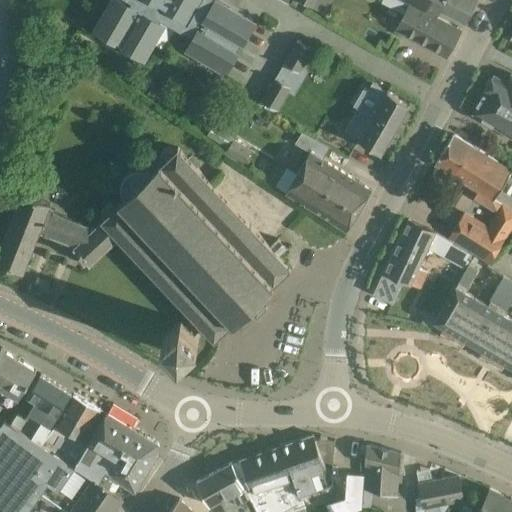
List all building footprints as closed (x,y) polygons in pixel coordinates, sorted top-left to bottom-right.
[(196,0),(131,0),(129,4),(122,0),(112,0),(95,28),(143,57),(153,41),(162,47),(177,26),(194,36),(188,47),(226,69),(254,21),(217,0),(215,0),(210,9),(196,1),(196,0)] [(407,2),(402,0),(382,0),(381,2),(403,13),(397,30),(447,56),(460,31),(435,18),(407,2)] [(402,0),(407,2),(435,18),(439,10),(464,23),(475,0),(402,0)] [(300,72),(314,48),(298,39),(284,63),(300,72)] [(101,48),(90,42),(83,54),(94,60),(101,48)] [(511,75),(507,84),(495,77),(494,78),(490,80),(486,86),(486,90),(485,92),(487,93),(474,113),(511,136),(511,75)] [(277,110),(291,86),(276,77),(262,101),(277,110)] [(387,92),(372,83),(369,89),(365,87),(355,104),(359,106),(345,130),(360,138),(359,139),(380,152),(410,104),(388,90),(387,92)] [(0,137),(19,142),(22,130),(0,124),(0,137)] [(492,200),(510,170),(453,134),(435,164),(492,200)] [(303,146),(311,151),(285,191),(346,229),(371,189),(322,157),(323,156),(324,156),(329,147),(310,135),(303,146)] [(0,149),(1,150),(16,153),(19,142),(0,137),(0,149)] [(233,138),(225,152),(244,164),(252,150),(233,138)] [(94,227),(75,245),(73,247),(90,265),(118,238),(193,317),(185,324),(181,320),(162,337),(180,356),(199,339),(195,334),(202,327),(214,340),(232,323),(233,324),(274,285),(273,284),(291,268),(196,167),(200,163),(192,154),(188,158),(178,147),(174,150),(172,149),(171,148),(170,148),(168,148),(167,148),(165,148),(164,149),(163,150),(162,151),(161,152),(160,153),(160,155),(160,156),(160,158),(160,159),(161,161),(162,162),(160,164),(160,163),(152,171),(150,169),(148,168),(145,166),(142,166),(139,165),(136,166),(133,166),(130,168),(128,169),(126,172),(124,174),(123,177),(122,180),(122,183),(122,186),(123,189),(124,191),(126,194),(118,202),(119,203),(117,204),(115,203),(114,202),(112,202),(111,202),(109,202),(108,202),(107,203),(105,204),(104,205),(103,206),(103,207),(102,209),(102,210),(102,212),(103,213),(103,214),(105,216),(101,219),(102,220),(94,227)] [(75,245),(94,227),(48,209),(51,203),(22,192),(0,247),(0,261),(23,271),(40,231),(75,245)] [(449,237),(488,262),(508,230),(508,222),(501,217),(493,220),(488,229),(464,214),(449,237)] [(452,240),(435,232),(408,219),(374,292),(393,301),(403,280),(420,288),(427,272),(418,268),(428,248),(464,269),(469,262),(465,260),(469,253),(450,243),(452,240)] [(468,265),(435,322),(511,367),(511,319),(502,314),(505,309),(506,310),(511,300),(511,282),(502,277),(489,300),(491,301),(488,305),(464,291),(466,286),(468,287),(478,271),(468,265)] [(420,324),(431,326),(436,315),(423,311),(420,324)] [(2,349),(0,351),(0,386),(17,397),(22,394),(37,370),(2,349)] [(11,421),(41,440),(71,391),(41,373),(28,395),(35,400),(29,410),(26,416),(17,411),(11,421)] [(84,452),(106,414),(91,438),(85,435),(101,408),(74,393),(56,424),(43,441),(62,454),(64,456),(73,461),(80,450),(84,452)] [(80,450),(73,461),(77,464),(93,475),(107,484),(114,474),(134,486),(142,474),(125,464),(122,468),(119,467),(121,461),(114,457),(132,428),(106,414),(84,452),(80,450)] [(10,422),(5,419),(0,424),(0,511),(27,511),(39,496),(63,511),(68,511),(69,511),(70,511),(111,511),(122,496),(107,485),(107,484),(93,475),(77,464),(73,461),(64,456),(62,454),(43,441),(42,443),(40,442),(41,440),(11,421),(10,422)] [(125,464),(142,474),(159,448),(158,443),(132,428),(114,457),(121,461),(119,467),(122,468),(125,464)] [(284,462),(288,460),(300,495),(302,494),(326,486),(333,483),(333,464),(324,467),(313,434),(278,447),(284,462)] [(371,507),(371,490),(397,496),(400,451),(366,443),(362,507),(371,507)] [(300,495),(288,460),(284,462),(278,447),(240,460),(231,463),(257,511),(306,511),(305,506),(306,506),(302,494),(300,495)] [(257,511),(231,463),(195,481),(208,506),(218,501),(224,511),(257,511)] [(443,511),(450,501),(462,499),(457,477),(433,481),(430,467),(417,470),(419,484),(423,507),(425,506),(426,511),(433,511),(434,511),(443,511)] [(511,511),(511,500),(487,489),(477,511),(511,511)] [(192,511),(178,499),(167,511),(192,511)]
